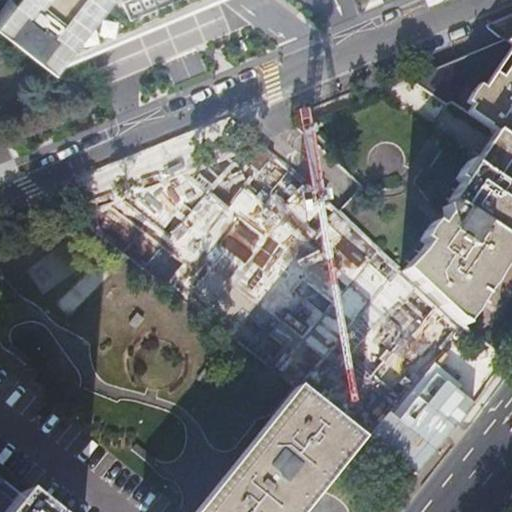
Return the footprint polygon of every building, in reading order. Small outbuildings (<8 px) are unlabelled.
[(170,18),(212,0),(0,0),(0,27),(52,68),(170,18)] [(511,44),(511,14),(487,25),(506,40),(511,44)] [(511,44),(506,40),(414,78),(447,100),(495,134),(451,199),(448,204),(451,208),(442,211),(443,221),(429,242),(416,260),(402,275),(454,324),(509,245),(504,242),(511,230),(511,44)] [(136,314),(128,323),(134,328),(142,319),(136,314)] [(12,345),(9,350),(26,363),(30,358),(12,345)] [(204,369),(196,378),(202,383),(210,374),(204,369)] [(200,511),(291,511),(354,435),(297,391),(200,511)] [(134,444),(130,449),(148,463),(152,458),(134,444)] [(0,477),(0,511),(43,511),(23,496),(10,485),(0,477)]
